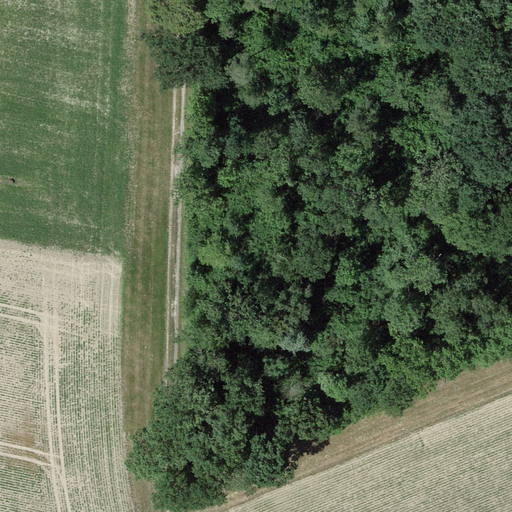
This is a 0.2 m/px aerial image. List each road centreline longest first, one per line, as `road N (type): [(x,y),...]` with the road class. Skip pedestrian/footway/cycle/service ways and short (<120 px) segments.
road 1 (track): [(181,0),(167,442),(178,511)]
road 2 (track): [(175,505),(511,369)]
